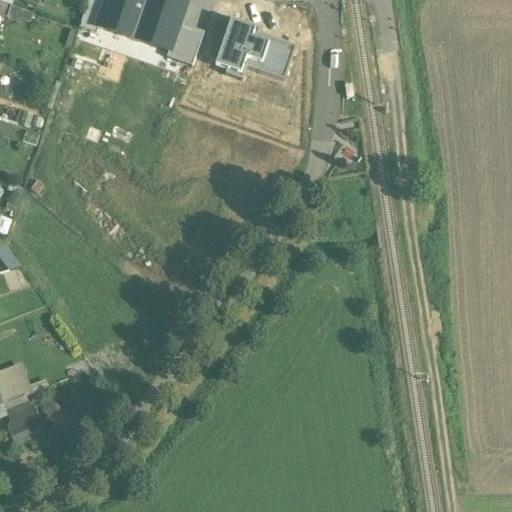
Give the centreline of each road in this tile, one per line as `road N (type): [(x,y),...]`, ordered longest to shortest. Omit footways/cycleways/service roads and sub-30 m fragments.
road 1 (residential): [(32,511),(109,456),(307,190),(328,49),(323,0)]
road 2 (track): [(382,0),(458,511)]
